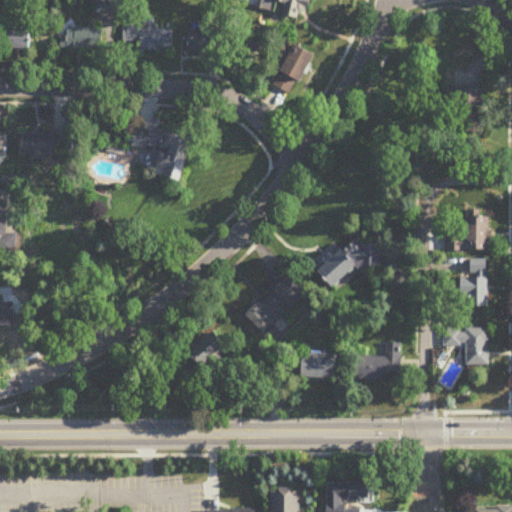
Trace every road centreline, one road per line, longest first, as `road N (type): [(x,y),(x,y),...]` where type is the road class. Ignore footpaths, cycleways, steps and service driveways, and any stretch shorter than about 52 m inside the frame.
road 1 (residential): [(385,0),(361,71),(308,160),(210,270),(128,329),(0,384)]
road 2 (secondary): [(511,436),(0,437)]
road 3 (residential): [(0,90),(212,97),(308,160)]
road 4 (residential): [(511,30),(471,0),(415,1),(381,17)]
